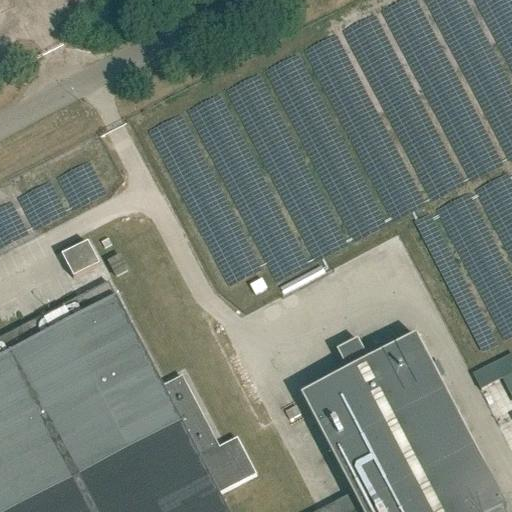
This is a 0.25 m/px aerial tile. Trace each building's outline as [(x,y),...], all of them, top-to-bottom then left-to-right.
[(64,259),(75,280),(98,268),(87,247),(64,259)] [(127,271),(120,257),(108,263),(116,278),(127,271)] [(503,511),(506,510),(416,339),(369,363),(358,342),(336,353),(347,374),(301,399),(352,498),(324,511),(225,511),(218,497),(255,477),(236,441),(219,450),(182,378),(162,389),(108,285),(0,341),(0,511),(503,511)] [(511,365),(483,377),(488,389),(511,378),(511,365)] [(274,493),(282,511),(289,511),(302,506),(292,485),(274,493)]
